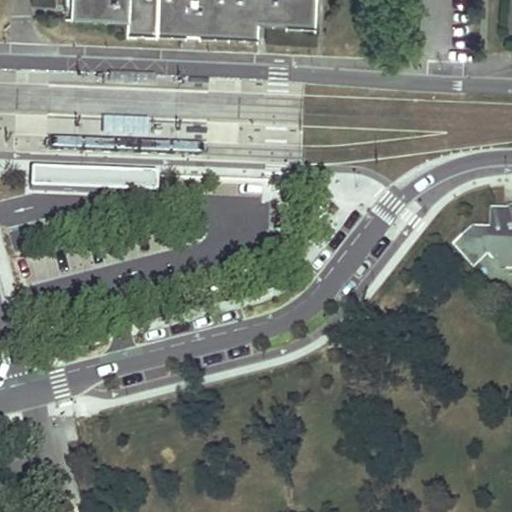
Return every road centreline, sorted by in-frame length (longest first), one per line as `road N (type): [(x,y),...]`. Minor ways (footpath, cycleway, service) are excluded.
road 1 (tertiary): [(18,391),(299,317),(403,195),(449,169),(511,157)]
road 2 (tertiary): [(511,88),(0,63)]
